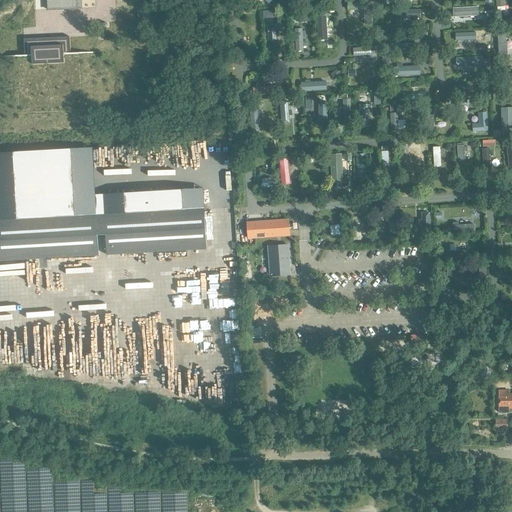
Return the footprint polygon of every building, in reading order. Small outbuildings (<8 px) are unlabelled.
[(46,0),(47,12),(81,10),(81,0),(46,0)] [(372,2),(348,3),(348,10),(365,10),(365,25),(372,25),(372,2)] [(418,18),(420,18),(420,10),(400,11),(400,18),(414,18),(414,21),(418,21),(418,18)] [(477,23),(477,15),(460,15),(460,23),(477,23)] [(276,28),(275,25),(267,26),(269,47),(277,47),(276,33),(280,33),(280,28),(276,28)] [(303,29),(295,29),(296,51),(303,51),(303,35),(306,35),(306,31),(303,31),(303,29)] [(25,55),(0,56),(0,57),(17,57),(19,114),(82,111),(79,54),(96,53),(96,52),(71,53),(70,37),(24,39),(25,55)] [(376,47),(354,49),(354,56),(368,55),(368,58),(373,58),(372,55),(376,55),(376,47)] [(421,67),(405,67),(406,63),(399,63),(399,67),(395,67),(395,76),(421,76),(421,67)] [(305,83),(301,83),(302,92),(327,90),(326,82),(310,83),(310,82),(310,78),(304,79),(305,83)] [(256,85),(256,88),(253,88),(254,96),(275,94),(275,87),(260,87),(260,85),(256,85)] [(352,100),(344,100),(344,105),(339,105),(339,111),(344,111),(344,127),(352,127),(352,100)] [(288,102),(280,102),(282,125),(290,124),(289,116),(292,116),(292,111),(289,111),(288,102)] [(511,107),(501,108),(502,134),(511,133),(511,107)] [(258,110),(250,111),(252,134),(260,133),(258,118),(262,117),(261,110),(258,111),(258,110)] [(479,124),(473,124),(473,132),(488,131),(487,112),(479,113),(479,124)] [(401,117),(398,117),(397,113),(390,113),(391,131),(399,131),(398,122),(401,122),(401,117)] [(0,148),(0,220),(95,215),(94,195),(91,144),(0,148)] [(464,144),(457,145),(459,164),(466,164),(465,153),(468,153),(468,148),(465,148),(464,144)] [(440,149),(440,147),(433,147),(434,167),(441,167),(441,155),(444,154),(444,149),(440,149)] [(490,149),(482,149),(484,170),(491,170),(491,156),(494,156),(493,152),(490,152),(490,149)] [(356,154),(357,178),(366,177),(365,154),(356,154)] [(409,156),(410,176),(419,176),(418,155),(409,156)] [(288,159),(280,160),(282,183),(290,182),(289,168),(292,168),(291,163),(288,163),(288,159)] [(203,189),(94,195),(95,215),(204,209),(203,189)] [(95,215),(0,220),(0,261),(98,256),(97,236),(106,235),(107,255),(207,249),(204,209),(95,215)] [(422,221),(419,221),(419,228),(422,228),(423,236),(432,236),(430,213),(421,213),(422,221)] [(288,219),(247,222),(248,238),(289,235),(288,219)] [(454,233),(474,232),(473,223),(459,224),(459,222),(453,222),(454,233)] [(268,246),(270,276),(290,275),(288,245),(268,246)] [(242,251),(240,258),(246,260),(248,253),(242,251)] [(447,284),(469,287),(470,278),(455,277),(456,268),(448,268),(447,284)] [(411,335),(411,346),(422,345),(421,335),(411,335)] [(499,390),(499,407),(499,414),(509,414),(509,407),(511,406),(511,393),(508,394),(508,391),(499,390)] [(495,429),(508,429),(508,419),(495,418),(495,429)]
